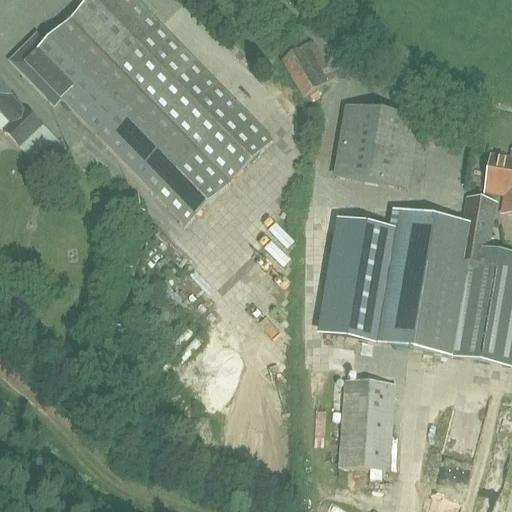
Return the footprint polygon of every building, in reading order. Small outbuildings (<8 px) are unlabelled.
[(240,111),(237,109),(160,29),(131,0),(94,0),(46,47),(38,39),(12,64),(54,107),(60,101),(150,194),(153,198),(240,111)] [(305,102),(337,81),(312,44),(280,65),(305,102)] [(17,147),(38,126),(23,111),(22,112),(7,97),(8,95),(0,86),(0,115),(9,124),(2,131),(17,147)] [(405,192),(416,123),(347,111),(335,180),(405,192)] [(511,162),(492,159),(486,194),(507,197),(510,202),(508,216),(511,216),(511,162)] [(466,201),(462,226),(439,357),(511,369),(511,255),(488,251),(495,206),(466,201)] [(377,347),(439,357),(462,226),(399,216),(377,347)] [(395,233),(338,224),(319,337),(377,347),(395,233)] [(262,248),(278,265),(298,246),(281,229),(262,248)] [(189,313),(205,300),(194,287),(189,292),(178,278),(167,287),(189,313)] [(388,475),(395,388),(344,384),(338,471),(388,475)] [(493,407),(486,439),(502,442),(508,410),(493,407)] [(476,434),(458,430),(446,477),(465,481),(476,434)] [(511,485),(493,482),(487,511),(506,511),(511,486),(511,485)]
